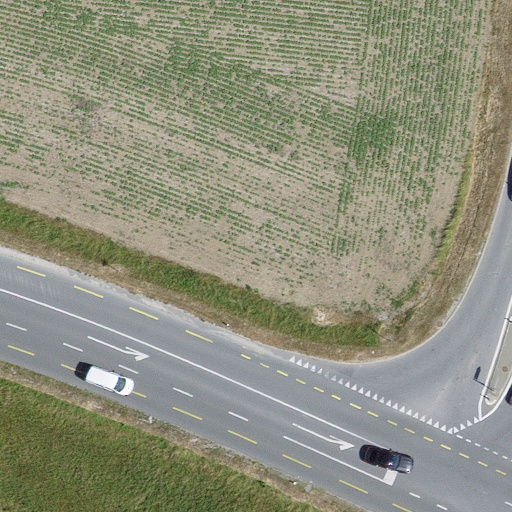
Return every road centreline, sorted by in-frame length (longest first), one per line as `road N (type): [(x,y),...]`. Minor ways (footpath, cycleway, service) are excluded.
road 1 (secondary): [(462,499),(111,344),(0,311)]
road 2 (secondary): [(462,499),(511,317)]
